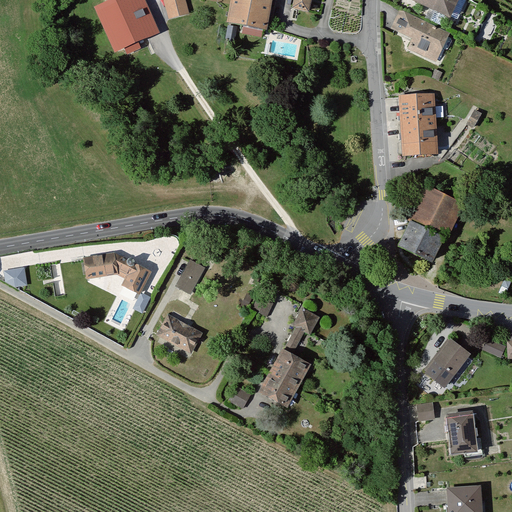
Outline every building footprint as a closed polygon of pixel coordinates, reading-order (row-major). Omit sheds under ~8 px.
[(158,32),(143,0),(110,0),(94,7),(114,52),(158,32)] [(185,0),(164,0),(169,18),(189,13),(185,0)] [(262,32),(268,0),(229,0),(224,25),(262,32)] [(293,0),(291,10),(306,14),(309,0),(293,0)] [(403,0),(448,19),(456,0),(403,0)] [(434,66),(449,36),(399,12),(390,31),(410,41),(405,52),(434,66)] [(437,157),(432,95),(396,98),(400,159),(437,157)] [(463,206),(424,186),(406,222),(409,223),(396,248),(429,265),(442,240),(445,242),(463,206)] [(115,252),(83,257),(87,279),(117,275),(125,278),(121,285),(140,295),(152,271),(115,252)] [(206,267),(191,259),(177,286),(191,294),(206,267)] [(25,268),(4,271),(5,281),(16,287),(27,285),(25,268)] [(277,296),(261,288),(251,310),(267,317),(277,296)] [(141,293),(133,309),(142,313),(150,297),(141,293)] [(320,316),(303,307),(292,326),(296,327),(285,349),(293,354),(305,332),(311,335),(320,316)] [(203,333),(168,313),(156,334),(191,354),(203,333)] [(506,347),(488,338),(482,349),(501,358),(506,347)] [(470,354),(451,339),(424,373),(444,388),(470,354)] [(285,349),(283,348),(259,391),(289,407),(312,364),(293,354),(285,349)] [(251,394),(237,385),(228,400),(243,408),(251,394)] [(433,402),(417,404),(419,421),(435,419),(433,402)] [(474,410),(447,414),(453,455),(479,451),(474,410)] [(483,511),(482,485),(447,487),(448,511),(483,511)]
